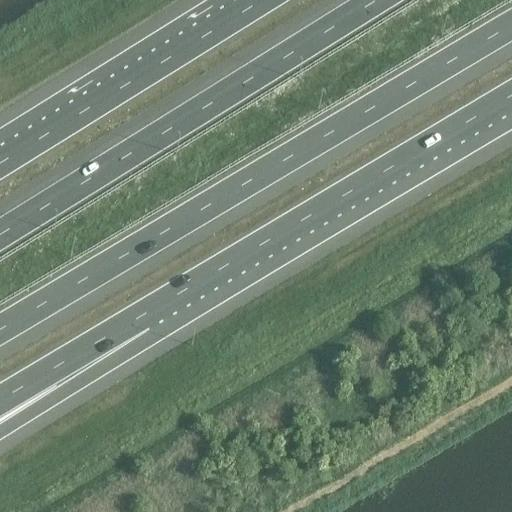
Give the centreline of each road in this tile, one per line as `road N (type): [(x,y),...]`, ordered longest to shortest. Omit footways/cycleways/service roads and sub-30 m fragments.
road 1 (motorway): [(0,330),(511,24)]
road 2 (motorway): [(377,0),(0,234)]
road 3 (motorway): [(139,318),(511,96)]
road 4 (motorway): [(262,0),(0,164)]
road 5 (motorway): [(0,424),(139,318)]
road 6 (motorway): [(0,401),(139,318)]
